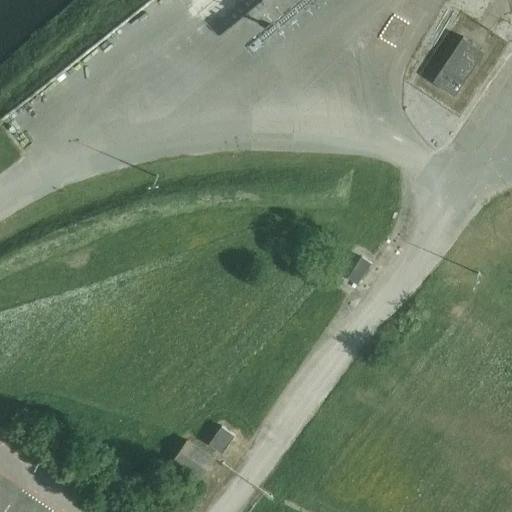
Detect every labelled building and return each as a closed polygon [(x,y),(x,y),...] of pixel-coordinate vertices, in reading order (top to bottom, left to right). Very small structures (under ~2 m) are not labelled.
[(395,11),(387,35),(406,42),(414,18),(395,11)] [(456,96),(486,51),(465,37),(435,82),(456,96)] [(359,278),(368,264),(359,258),(350,271),(359,278)] [(223,426),(210,443),(223,452),(236,435),(223,426)] [(176,461),(202,479),(215,460),(190,442),(176,461)]
